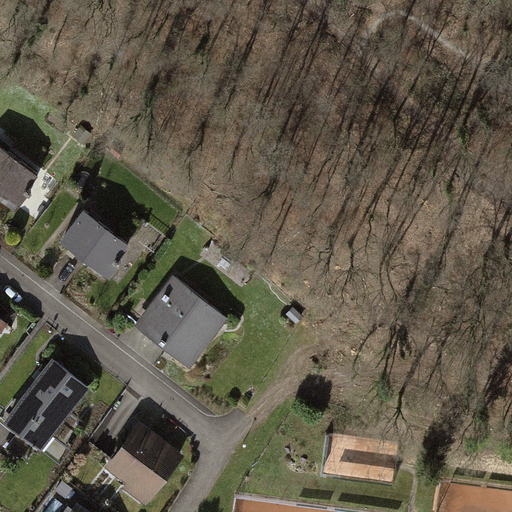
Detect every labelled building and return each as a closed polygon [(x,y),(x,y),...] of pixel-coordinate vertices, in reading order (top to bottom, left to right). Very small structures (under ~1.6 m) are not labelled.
[(38,172),(0,143),(0,187),(16,200),(24,189),(29,193),(32,189),(27,185),(38,172)] [(128,242),(85,209),(63,238),(106,270),(114,259),(119,263),(122,259),(117,255),(128,242)] [(224,313),(176,276),(154,305),(159,309),(145,328),(187,360),(224,313)] [(88,385),(55,359),(7,419),(27,435),(37,422),(51,433),(88,385)] [(179,456),(139,425),(111,461),(151,492),(179,456)] [(361,437),(354,464),(394,474),(401,447),(361,437)]
